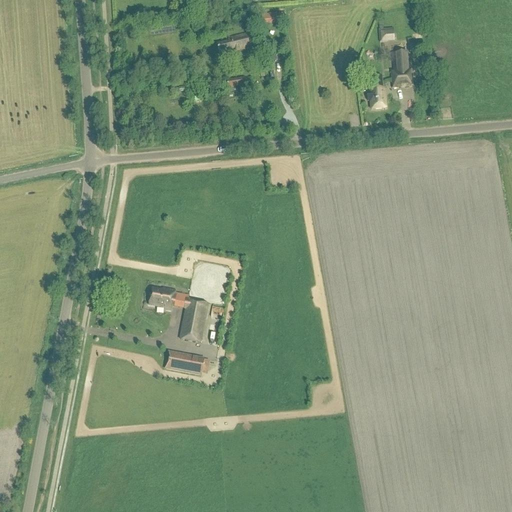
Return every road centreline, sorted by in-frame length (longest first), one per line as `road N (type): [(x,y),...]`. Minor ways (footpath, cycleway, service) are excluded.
road 1 (unknown): [(94,0),(103,178),(42,511)]
road 2 (unclassified): [(90,162),(511,125)]
road 3 (unclassified): [(28,511),(90,162)]
road 4 (unclassified): [(90,162),(79,0)]
